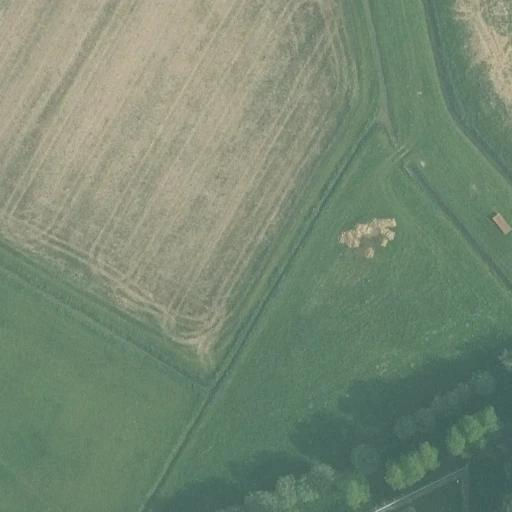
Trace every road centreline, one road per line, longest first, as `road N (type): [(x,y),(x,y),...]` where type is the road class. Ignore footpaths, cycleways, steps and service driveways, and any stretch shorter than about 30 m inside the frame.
road 1 (track): [(403,0),(441,155),(511,233)]
road 2 (track): [(511,401),(292,511)]
